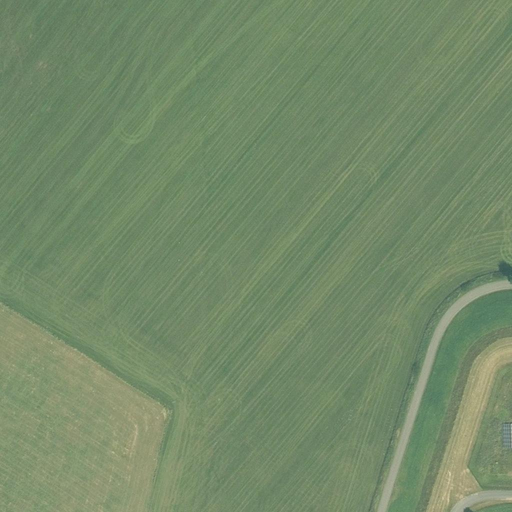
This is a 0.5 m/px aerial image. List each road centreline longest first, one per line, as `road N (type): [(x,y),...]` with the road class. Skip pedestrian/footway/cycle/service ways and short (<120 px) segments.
road 1 (unclassified): [(379,511),(448,314),(472,293),(511,284)]
road 2 (track): [(429,511),(476,368),(511,342)]
